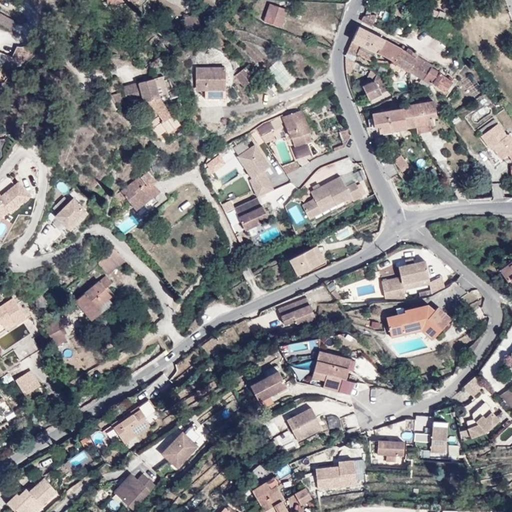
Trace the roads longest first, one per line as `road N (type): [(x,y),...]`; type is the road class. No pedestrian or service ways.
road 1 (unclassified): [(183,346),(167,327),(158,287),(106,234),(93,230),(48,260),(22,262),(15,252),(40,201),(42,171),(24,152),(0,174)]
road 2 (unclassified): [(401,225),(484,288),(495,319),(450,389),(419,408),(370,412)]
road 3 (residential): [(401,225),(376,249),(225,318),(183,346)]
road 4 (residential): [(358,0),(338,51),(338,76),(366,158),(401,225)]
road 5 (residential): [(183,346),(0,468)]
